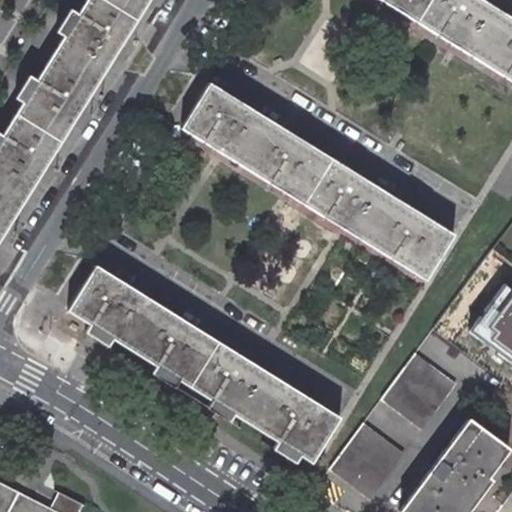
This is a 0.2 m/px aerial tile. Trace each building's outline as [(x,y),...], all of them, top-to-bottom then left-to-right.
[(148,0),(85,0),(77,13),(71,9),(63,22),(69,26),(63,36),(36,80),(29,76),(20,89),(27,93),(21,104),(1,136),(0,135),(0,238),(5,231),(22,202),(44,167),(60,142),(82,107),(98,81),(119,47),(136,20),(148,0)] [(382,0),(511,80),(511,17),(505,13),(483,0),(382,0)] [(235,98),(208,82),(180,127),(425,279),(453,233),(417,211),(392,195),(355,173),(331,157),(293,134),(270,119),(235,98)] [(511,222),(496,245),(511,256),(511,222)] [(109,336),(167,373),(162,381),(175,389),(180,381),(191,388),(209,399),(204,407),(217,415),(222,407),(233,414),(276,441),(271,449),(284,457),(289,449),(299,455),(311,462),(339,417),(277,379),(216,341),(155,303),(94,265),(66,310),(85,322),(81,329),(93,337),(98,329),(109,336)] [(511,286),(504,280),(464,335),(511,369),(511,286)] [(455,384),(414,354),(381,399),(422,429),(455,384)] [(509,448),(468,418),(398,510),(400,511),(466,511),(491,479),(488,476),(493,469),(509,448)] [(403,454),(362,423),(328,468),(370,499),(403,454)] [(0,511),(58,511),(0,482),(0,449),(4,442),(0,439),(0,511)]
